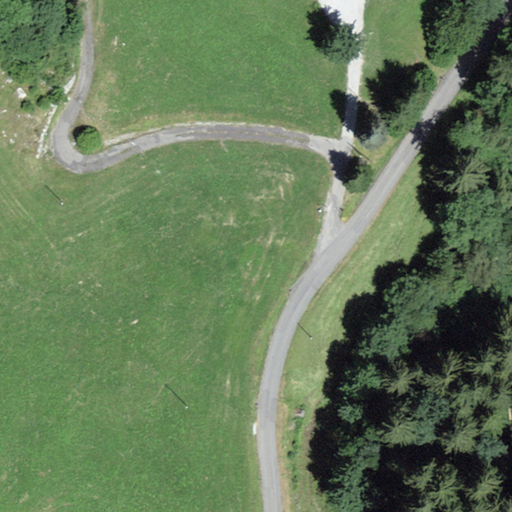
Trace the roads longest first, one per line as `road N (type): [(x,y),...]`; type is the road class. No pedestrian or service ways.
road 1 (unclassified): [(270,511),(265,419),(276,348),(299,297),(511,4)]
road 2 (track): [(81,0),(90,84),(54,130),(71,169),(275,141),(332,155),(328,261)]
road 3 (track): [(332,155),(362,0)]
